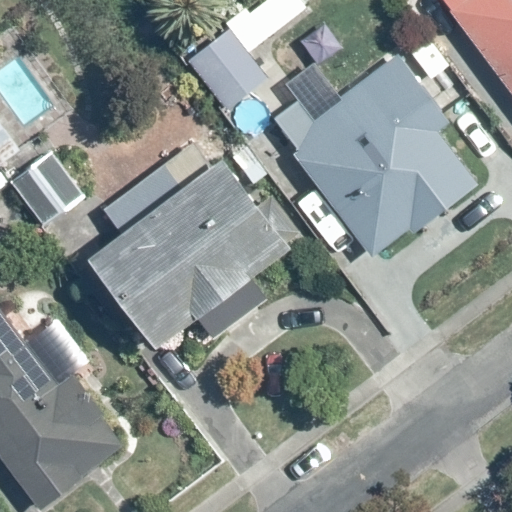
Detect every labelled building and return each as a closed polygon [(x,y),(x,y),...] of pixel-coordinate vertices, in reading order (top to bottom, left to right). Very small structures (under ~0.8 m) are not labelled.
[(269,81),(247,54),(308,3),(305,0),(251,0),(222,25),(182,59),(229,115),(269,81)] [(511,0),(438,0),(511,102),(511,0)] [(401,55),(341,97),(316,61),(284,83),(297,100),(272,117),(293,147),(290,150),(363,254),(399,229),(403,234),(472,186),(430,126),(443,116),(401,55)] [(30,145),(3,112),(0,115),(0,154),(7,163),(30,145)] [(147,349),(192,314),(210,338),(264,297),(246,273),(279,248),(211,160),(79,261),(147,349)] [(0,195),(11,187),(0,171),(0,195)] [(54,381),(0,309),(0,460),(35,507),(124,440),(71,368),(54,381)]
